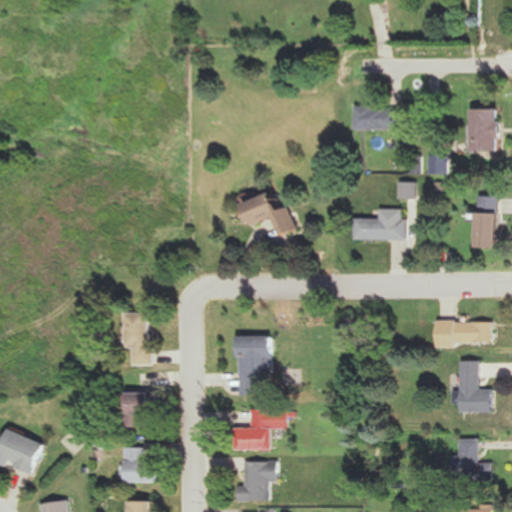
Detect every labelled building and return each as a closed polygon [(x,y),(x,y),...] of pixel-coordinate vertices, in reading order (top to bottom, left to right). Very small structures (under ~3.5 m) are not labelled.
[(403,107),(360,107),(360,131),(403,131),(403,107)] [(476,108),(476,154),(503,154),(503,108),(476,108)] [(449,175),(449,156),(431,156),(431,175),(449,175)] [(403,199),(420,199),(420,183),(403,183),(403,199)] [(259,226),(280,218),(287,237),(303,232),(288,191),(252,204),(259,226)] [(504,250),(504,194),(484,194),(484,250),(504,250)] [(384,219),(360,219),(360,240),(410,240),(411,210),(384,210),(384,219)] [(133,347),(141,347),(141,364),(159,364),(159,314),(133,314),(133,347)] [(496,343),(496,320),(441,320),(441,343),(496,343)] [(277,335),(243,335),(243,394),(266,394),(266,372),(277,372),(277,335)] [(483,360),(463,360),(464,412),(499,412),(499,389),(484,389),(483,360)] [(135,427),(158,427),(158,390),(135,390),(135,427)] [(241,427),(240,449),(276,449),(277,428),(292,428),(292,409),(255,408),(255,427),(241,427)] [(1,461),(37,476),(51,444),(15,428),(1,461)] [(63,442),(76,454),(89,440),(76,428),(63,442)] [(483,438),(461,438),(462,474),(463,474),(463,483),(497,482),(496,462),(483,462),(483,438)] [(131,482),(161,482),(161,459),(149,459),(149,447),(131,447),(131,482)] [(282,481),(282,461),(248,461),(248,485),(242,485),(242,501),(274,501),(274,481),(282,481)] [(74,511),(73,500),(46,504),(47,511),(74,511)] [(160,511),(161,500),(134,500),(134,511),(160,511)]
